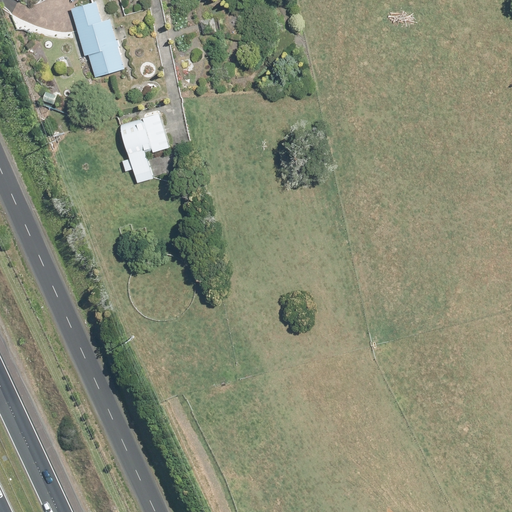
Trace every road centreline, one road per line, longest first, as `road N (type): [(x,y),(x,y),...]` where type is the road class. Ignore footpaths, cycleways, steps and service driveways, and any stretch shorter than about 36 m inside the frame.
road 1 (unclassified): [(168,511),(0,152)]
road 2 (motorway): [(0,385),(58,511)]
